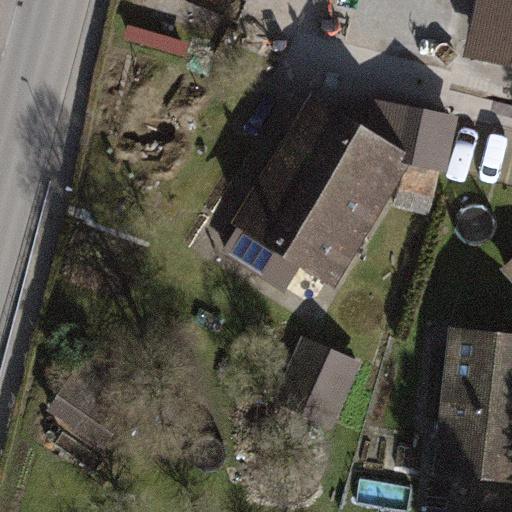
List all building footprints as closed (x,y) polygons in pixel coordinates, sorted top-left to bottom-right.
[(511,0),(486,0),(475,46),(511,54),(511,0)] [(371,127),(317,95),(238,226),(304,266),(338,286),(391,205),(412,159),(371,127)] [(460,116),(376,97),(371,127),(412,159),(391,205),(432,217),(446,171),(450,171),(460,116)] [(304,266),(238,226),(224,251),(290,288),(304,266)] [(511,260),(501,271),(511,282),(511,260)] [(511,343),(447,335),(429,472),(511,482),(511,343)] [(333,435),(366,363),(306,336),(273,407),(333,435)]
